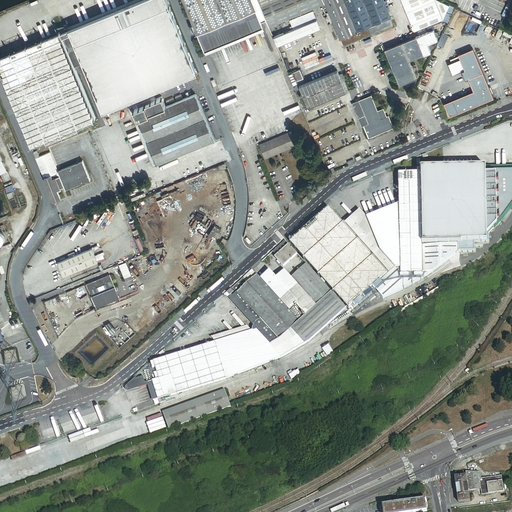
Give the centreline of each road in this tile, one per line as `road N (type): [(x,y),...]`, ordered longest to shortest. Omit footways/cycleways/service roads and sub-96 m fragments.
road 1 (unclassified): [(73,402),(113,382),(350,174),(511,110)]
road 2 (unclassified): [(73,402),(15,280),(48,206),(0,85)]
road 3 (secondary): [(432,451),(297,511)]
road 4 (secondary): [(323,511),(434,462)]
